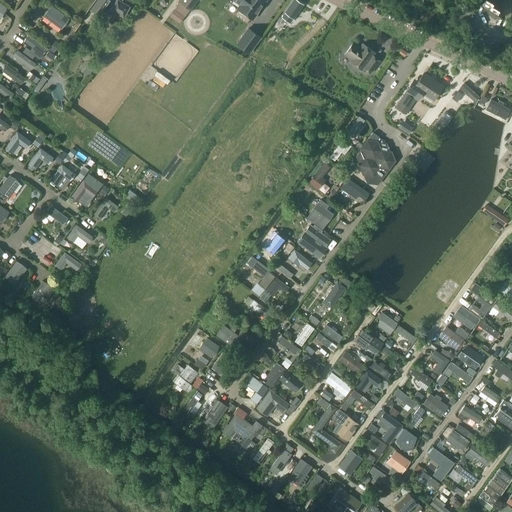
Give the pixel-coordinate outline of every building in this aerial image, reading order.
[(100,15),(110,0),(97,0),(91,9),(100,15)] [(122,1),(122,0),(116,0),(111,10),(125,18),(132,6),(122,1)] [(180,0),(180,1),(191,9),(197,0),(180,0)] [(238,8),(253,18),(265,0),(235,0),(241,4),(238,8)] [(294,18),(304,4),(298,0),(293,0),(286,12),(285,11),(273,28),(280,33),(292,16),(294,18)] [(67,20),(50,8),(43,19),(59,30),(67,20)] [(176,9),(171,16),(181,23),(186,16),(176,9)] [(124,29),(116,23),(108,33),(117,39),(124,29)] [(238,43),(250,52),(261,37),(249,28),(238,43)] [(27,47),(23,53),(32,60),(36,56),(40,59),(47,49),(29,36),(25,41),(33,47),(31,50),(27,47)] [(60,44),(55,41),(50,48),(55,52),(60,44)] [(371,72),(380,60),(373,55),(374,53),(365,47),(363,49),(354,42),(347,52),(354,57),(351,60),(363,69),(364,67),(371,72)] [(294,50),(287,45),(281,52),(288,57),(294,50)] [(35,66),(16,53),(12,58),(32,72),(35,66)] [(6,67),(2,73),(21,87),(25,80),(6,67)] [(39,78),(36,76),(29,71),(26,76),(35,83),(39,78)] [(431,78),(424,73),(415,86),(411,84),(406,92),(415,98),(420,91),(434,100),(442,87),(441,86),(436,82),(436,83),(430,79),(431,78)] [(48,78),(44,75),(34,89),(38,92),(48,78)] [(247,81),(239,76),(237,80),(244,85),(247,81)] [(0,83),(0,92),(10,100),(15,94),(0,83)] [(19,87),(16,92),(22,97),(26,92),(19,87)] [(415,100),(405,93),(396,107),(406,114),(415,100)] [(487,97),(482,94),(479,101),(484,104),(487,97)] [(498,102),(491,98),(486,109),(506,120),(511,109),(503,104),(504,102),(500,100),(498,102)] [(359,115),(346,133),(352,137),(359,127),(361,129),(364,125),(362,123),(365,119),(359,115)] [(0,129),(5,133),(9,128),(0,120),(0,129)] [(16,120),(11,128),(15,131),(21,124),(16,120)] [(388,143),(374,132),(363,148),(363,149),(358,156),(361,165),(365,175),(369,183),(379,184),(390,169),(396,161),(392,151),(388,143)] [(5,150),(11,155),(18,146),(25,151),(31,143),(18,133),(5,150)] [(42,142),(37,138),(32,144),(37,148),(42,142)] [(351,145),(343,139),(329,156),(334,160),(341,152),(345,154),(351,145)] [(362,143),(358,140),(354,147),(358,150),(362,143)] [(53,160),(46,155),(39,150),(28,166),(34,171),(42,160),(49,165),(53,160)] [(61,163),(65,156),(61,152),(56,160),(61,163)] [(355,161),(352,159),(347,167),(350,169),(351,168),(353,166),(352,166),(355,161)] [(330,166),(324,161),(308,182),(318,189),(325,179),(322,177),(330,166)] [(76,174),(62,164),(50,180),(57,186),(64,176),(70,181),(76,174)] [(78,176),(83,179),(87,172),(83,169),(78,176)] [(10,174),(0,188),(0,189),(10,197),(21,182),(10,174)] [(347,177),(340,187),(355,198),(358,195),(364,200),(369,192),(347,177)] [(84,180),(71,197),(79,202),(86,193),(92,197),(97,190),(84,180)] [(100,192),(105,196),(110,189),(105,185),(100,192)] [(333,188),(328,195),(332,197),(336,192),(336,191),(333,188)] [(332,197),(331,198),(338,203),(342,197),(336,192),(332,197)] [(107,198),(95,215),(101,219),(109,208),(116,213),(120,208),(107,198)] [(301,204),(294,198),(289,203),(297,209),(301,204)] [(329,205),(320,199),(307,217),(322,229),(333,213),(326,208),(329,205)] [(499,212),(486,203),(482,210),(494,219),(499,212)] [(129,204),(122,214),(128,218),(135,209),(129,204)] [(67,220),(51,207),(47,213),(63,225),(67,220)] [(495,222),(491,227),(497,232),(501,226),(495,222)] [(309,224),(296,241),(318,258),(327,247),(325,245),(330,239),(309,224)] [(66,239),(72,243),(77,237),(87,244),(91,238),(75,226),(66,239)] [(274,230),(262,246),(274,255),(286,240),(274,230)] [(60,234),(55,241),(60,245),(65,237),(60,234)] [(110,243),(103,238),(100,242),(107,248),(110,243)] [(291,250),(286,247),(276,261),(280,265),(291,250)] [(291,254),(288,257),(298,266),(300,264),(307,270),(312,263),(295,249),(291,254)] [(55,266),(61,271),(65,264),(75,271),(81,263),(65,251),(55,266)] [(252,255),(247,262),(264,276),(268,271),(270,269),(252,255)] [(14,285),(26,270),(16,262),(4,277),(14,285)] [(288,269),(281,264),(278,268),(285,273),(288,269)] [(343,275),(339,280),(348,286),(352,281),(343,275)] [(289,287),(276,276),(265,289),(273,296),(279,288),(285,292),(289,287)] [(511,297),(511,282),(507,279),(499,288),(511,297)] [(337,280),(323,301),(331,307),(346,286),(337,280)] [(474,282),(469,288),(479,295),(477,298),(484,303),(480,308),(485,312),(491,304),(493,306),(498,299),(497,298),(474,282)] [(53,291),(42,283),(31,297),(42,306),(53,291)] [(265,290),(260,296),(265,300),(270,294),(265,290)] [(17,293),(12,299),(17,303),(22,296),(17,293)] [(25,297),(20,304),(25,307),(30,300),(25,297)] [(271,312),(253,298),(248,305),(266,318),(271,312)] [(493,306),(489,311),(493,313),(496,315),(497,313),(502,317),(504,314),(511,320),(511,309),(498,299),(493,306)] [(370,302),(366,307),(372,311),(376,306),(370,302)] [(452,316),(470,329),(472,327),(475,328),(481,320),(478,318),(478,317),(461,305),(452,316)] [(479,309),(476,314),(481,317),(484,313),(479,309)] [(397,322),(381,311),(377,317),(380,319),(377,325),(389,334),(394,329),(397,322)] [(311,314),(309,318),(317,324),(320,320),(311,314)] [(500,332),(482,319),(478,324),(496,337),(500,332)] [(314,327),(307,322),(294,340),(301,345),(314,327)] [(230,328),(224,324),(216,335),(234,348),(242,337),(234,331),(236,329),(232,326),(230,328)] [(343,336),(326,324),(322,330),(338,342),(343,336)] [(416,337),(398,324),(395,330),(413,343),(416,337)] [(459,351),(466,340),(448,327),(441,337),(459,351)] [(363,328),(353,340),(367,350),(368,348),(375,354),(383,343),(363,328)] [(466,329),(461,335),(465,338),(470,332),(466,329)] [(265,338),(257,332),(252,339),(260,345),(265,338)] [(337,345),(319,332),(315,337),(333,351),(337,345)] [(301,349),(281,334),(277,341),(286,347),(284,350),(288,353),(290,350),(297,356),(301,349)] [(219,346),(207,337),(199,349),(211,358),(219,346)] [(387,340),(384,345),(390,349),(393,344),(387,340)] [(308,345),(304,349),(311,354),(315,350),(308,345)] [(467,345),(458,358),(475,369),(484,356),(467,345)] [(386,346),(383,351),(389,355),(392,351),(386,346)] [(226,348),(212,368),(217,372),(227,359),(239,368),(244,363),(226,348)] [(449,359),(435,349),(430,356),(437,361),(432,369),(439,374),(449,359)] [(364,364),(345,350),(339,360),(357,373),(364,364)] [(454,355),(450,351),(446,356),(451,360),(454,355)] [(373,357),(367,352),(362,359),(368,364),(373,357)] [(319,363),(306,353),(302,358),(309,363),(307,366),(312,370),(314,367),(315,368),(319,363)] [(292,361),(286,356),(281,363),(287,368),(292,361)] [(206,364),(197,358),(194,363),(202,369),(206,364)] [(300,361),(296,358),(291,364),(296,367),(300,361)] [(511,369),(497,359),(492,365),(498,369),(494,374),(499,377),(503,372),(511,378),(511,369)] [(379,365),(373,360),(369,365),(387,378),(391,373),(383,367),(385,364),(382,362),(379,365)] [(450,360),(442,372),(448,376),(452,371),(455,373),(453,375),(457,378),(459,375),(468,382),(473,376),(465,371),(450,360)] [(285,368),(276,362),(262,380),(271,387),(285,368)] [(178,364),(172,371),(178,375),(174,381),(187,392),(193,385),(190,383),(198,372),(188,364),(184,369),(178,364)] [(343,372),(334,365),(331,369),(341,376),(343,372)] [(214,369),(209,366),(205,371),(210,374),(214,369)] [(417,367),(412,374),(430,387),(435,381),(430,377),(417,367)] [(368,368),(355,385),(362,390),(369,380),(376,386),(382,378),(368,368)] [(303,382),(286,370),(279,379),(295,392),(298,388),(300,390),(304,384),(302,383),(303,382)] [(352,387),(331,371),(325,380),(345,395),(352,387)] [(447,377),(442,373),(436,381),(441,384),(447,377)] [(249,378),(244,384),(255,392),(246,404),(252,409),(267,388),(251,376),(249,378)] [(494,382),(485,377),(483,381),(492,386),(494,382)] [(209,388),(202,383),(197,389),(204,394),(209,388)] [(501,397),(485,385),(481,391),(489,397),(487,399),(491,401),(492,399),(497,402),(501,397)] [(289,404),(269,389),(255,407),(267,416),(275,406),(282,412),(289,404)] [(373,403),(354,389),(340,407),(345,410),(349,403),(350,404),(355,398),(369,408),(373,403)] [(203,394),(197,390),(184,408),(189,412),(203,394)] [(397,396),(414,409),(418,403),(401,391),(397,396)] [(435,396),(430,392),(422,403),(440,416),(448,405),(440,399),(441,397),(437,393),(435,396)] [(479,397),(474,393),(469,401),(474,404),(479,397)] [(301,401),(296,397),(291,403),(296,407),(301,401)] [(228,406),(217,398),(202,420),(213,428),(228,406)] [(326,409),(310,430),(328,443),(325,447),(328,449),(329,450),(329,449),(335,453),(343,443),(321,428),(336,407),(330,403),(322,398),(318,403),(326,409)] [(500,405),(494,414),(511,426),(511,404),(504,398),(500,404),(500,405)] [(230,403),(227,407),(233,411),(236,407),(230,403)] [(291,403),(286,410),(290,414),(296,407),(291,403)] [(399,412),(392,406),(389,412),(395,416),(399,412)] [(425,410),(419,406),(407,422),(412,426),(425,410)] [(483,420),(463,406),(456,416),(464,421),(467,417),(479,425),(483,420)] [(338,408),(332,416),(341,423),(336,430),(348,439),(360,422),(338,408)] [(385,410),(379,418),(388,424),(385,429),(387,430),(381,438),(389,443),(403,423),(385,410)] [(252,425),(236,413),(223,431),(229,436),(230,435),(239,442),(234,449),(240,454),(245,448),(248,443),(252,446),(255,442),(251,439),(254,435),(258,438),(265,430),(261,427),(262,425),(256,420),(252,425)] [(494,425),(488,421),(475,439),(481,444),(488,434),(489,436),(491,433),(490,432),(494,425)] [(371,423),(367,428),(374,433),(378,428),(371,423)] [(405,428),(397,440),(404,449),(414,447),(418,436),(405,428)] [(469,440),(453,428),(445,439),(461,451),(469,440)] [(470,432),(467,436),(473,440),(476,436),(470,432)] [(388,445),(372,433),(368,439),(378,446),(374,452),(380,456),(388,445)] [(273,441),(268,437),(252,458),(258,462),(265,453),(268,455),(271,450),(268,448),(273,441)] [(507,442),(500,437),(490,450),(497,455),(507,442)] [(474,440),(466,451),(484,463),(485,462),(488,464),(495,455),(490,451),(474,440)] [(287,444),(269,470),(274,474),(281,465),(283,466),(286,462),(291,454),(290,453),(293,448),(287,444)] [(433,448),(427,456),(440,466),(433,474),(441,481),(455,463),(433,448)] [(351,449),(338,465),(350,475),(363,458),(351,449)] [(411,461),(395,450),(386,462),(401,473),(411,461)] [(370,454),(366,459),(372,463),(376,458),(370,454)] [(312,466),(301,458),(287,477),(300,487),(308,475),(306,474),(312,466)] [(459,464),(454,469),(469,480),(465,486),(470,490),(478,479),(459,464)] [(392,479),(373,466),(369,471),(374,474),(372,478),(379,483),(381,479),(388,484),(392,479)] [(511,478),(511,477),(499,466),(478,495),(492,506),(511,478)] [(439,483),(421,470),(417,475),(435,488),(439,483)] [(322,477),(316,473),(305,488),(311,492),(322,477)] [(371,477),(367,474),(362,482),(365,484),(371,477)] [(265,476),(260,482),(264,485),(269,479),(265,476)] [(344,490),(339,487),(327,504),(338,511),(354,511),(362,502),(346,491),(344,490)] [(457,487),(454,491),(462,496),(465,492),(457,487)] [(405,488),(402,493),(407,496),(410,491),(405,488)] [(294,490),(288,499),(293,502),(298,494),(294,490)] [(411,494),(398,511),(399,511),(405,511),(409,508),(413,511),(429,511),(431,509),(423,503),(423,502),(421,501),(421,502),(420,502),(411,494)] [(445,503),(436,496),(434,498),(430,503),(441,511),(449,511),(450,511),(444,506),(445,503)] [(310,511),(317,504),(311,499),(305,508),(309,511),(310,511)] [(457,499),(453,505),(458,508),(459,508),(462,503),(457,499)] [(511,511),(511,507),(505,501),(498,509),(502,511),(511,511)]
